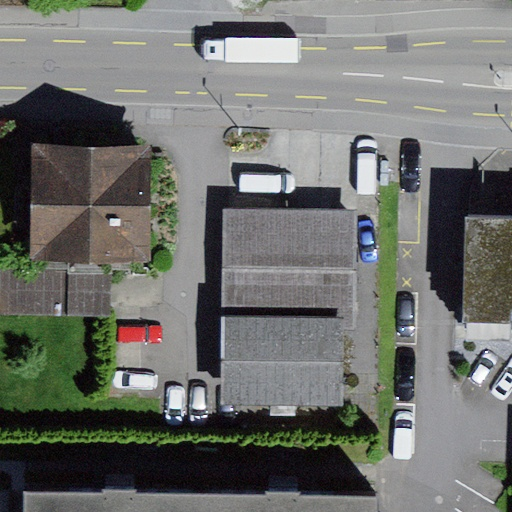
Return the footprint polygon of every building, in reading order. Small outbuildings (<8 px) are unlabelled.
[(154,154),(33,150),(29,270),(150,273),(154,154)] [(352,218),(222,218),(221,401),(337,401),(337,329),(351,329),(352,218)] [(511,227),(465,225),(460,332),(511,334),(511,227)] [(113,276),(0,271),(0,315),(111,321),(113,276)] [(203,511),(204,504),(25,501),(24,511),(203,511)]
